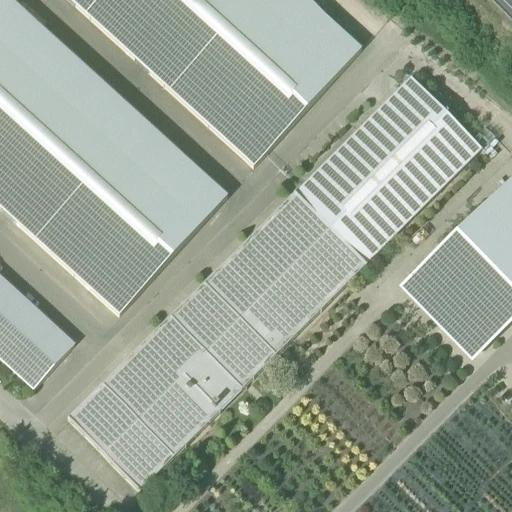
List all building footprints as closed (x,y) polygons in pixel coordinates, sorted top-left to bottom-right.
[(0,0),(0,215),(117,323),(227,204),(4,0),(0,0)] [(62,0),(253,172),(360,54),(300,0),(62,0)] [(40,30),(47,24),(25,2),(18,8),(40,30)] [(410,82),(295,198),(365,268),(481,152),(410,82)] [(511,183),(503,193),(511,202),(511,183)] [(411,282),(481,354),(511,324),(511,202),(503,193),(411,282)] [(366,269),(365,268),(295,198),(294,197),(67,424),(139,496),(366,269)] [(481,354),(411,282),(400,293),(470,365),(481,354)] [(73,353),(0,286),(0,367),(33,397),(73,353)]
